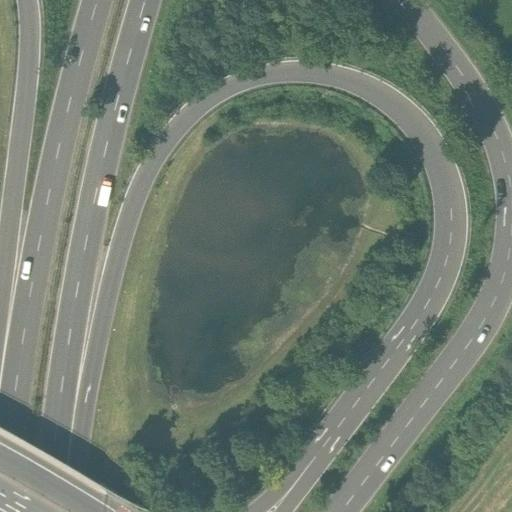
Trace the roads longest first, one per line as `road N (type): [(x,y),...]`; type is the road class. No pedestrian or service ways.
road 1 (trunk): [(65,511),(133,202),(197,107),(246,79),(306,72),(365,84),(411,118),(433,150),(448,196),(449,245),(427,308),(314,459)]
road 2 (trunk): [(52,511),(63,355),(144,0)]
road 3 (trunk): [(95,0),(31,282),(0,484)]
road 4 (trunk): [(341,511),(477,334),(501,295),(511,249)]
road 5 (trunk): [(26,0),(30,58),(0,286)]
road 6 (trunk): [(511,191),(500,139),(405,0)]
